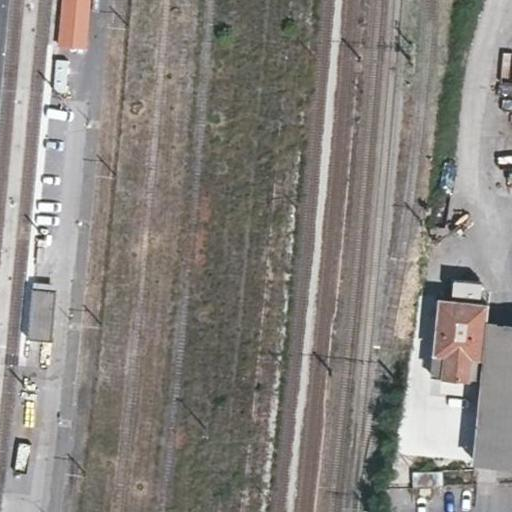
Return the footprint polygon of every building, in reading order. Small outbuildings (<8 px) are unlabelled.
[(62,0),(59,45),(88,47),(91,0),(62,0)] [(51,336),(52,288),(29,288),(27,336),(51,336)] [(490,300),(439,296),(431,373),(482,378),(490,300)] [(511,462),(511,321),(490,319),(476,459),(511,462)] [(442,469),(411,470),(412,484),(442,483),(442,469)]
